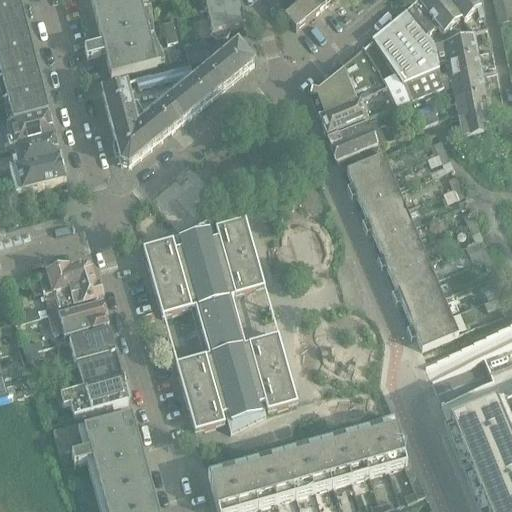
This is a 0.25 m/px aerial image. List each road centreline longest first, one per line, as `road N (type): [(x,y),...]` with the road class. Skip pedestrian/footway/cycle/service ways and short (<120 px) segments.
road 1 (residential): [(178,511),(109,270),(104,226)]
road 2 (residential): [(104,226),(45,0)]
road 3 (residential): [(104,226),(284,90)]
road 4 (residential): [(284,90),(396,0)]
road 5 (residential): [(457,511),(407,385)]
road 6 (residential): [(486,0),(511,126)]
